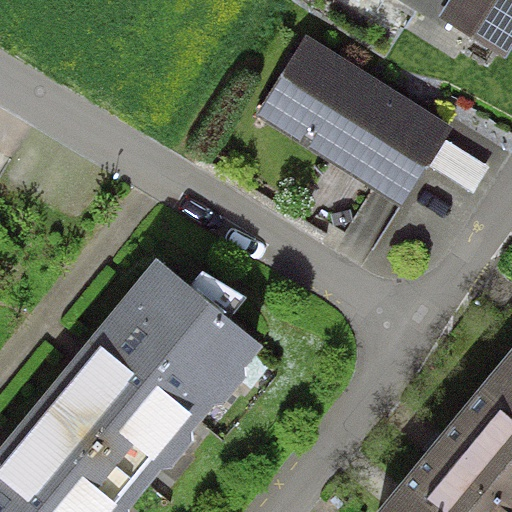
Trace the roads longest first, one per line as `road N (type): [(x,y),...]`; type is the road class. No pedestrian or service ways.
road 1 (residential): [(0,79),(421,328)]
road 2 (residential): [(421,328),(273,511)]
road 3 (residential): [(511,198),(421,328)]
